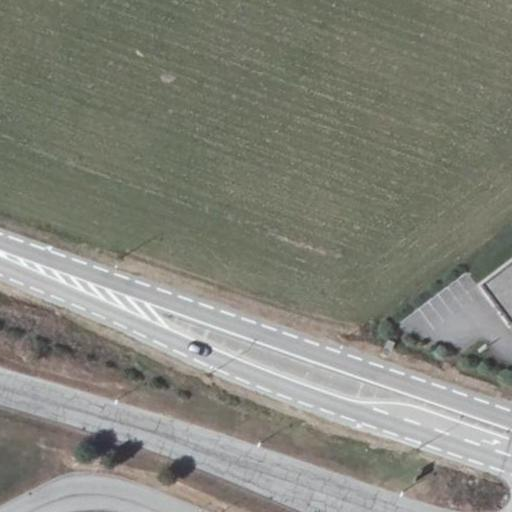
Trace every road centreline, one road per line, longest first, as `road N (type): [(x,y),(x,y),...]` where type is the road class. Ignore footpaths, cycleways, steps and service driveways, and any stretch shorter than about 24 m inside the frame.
road 1 (secondary): [(0,254),(364,399),(511,448)]
road 2 (unknown): [(1,511),(71,494),(153,511)]
